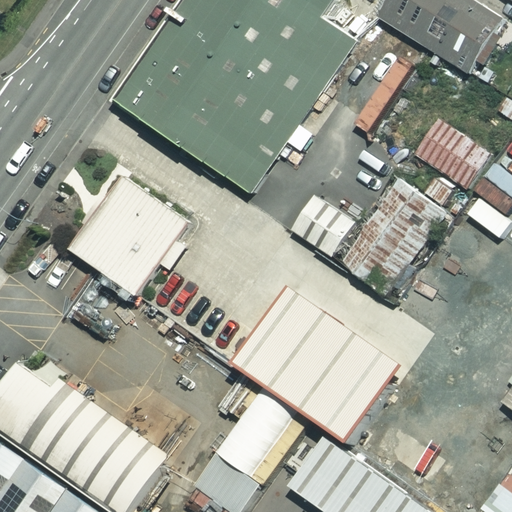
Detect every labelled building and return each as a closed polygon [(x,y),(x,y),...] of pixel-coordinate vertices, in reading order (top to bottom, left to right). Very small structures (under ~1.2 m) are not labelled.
[(359,0),(191,0),(101,126),(242,227),(351,76),(320,54),(359,0)] [(511,23),(473,0),(398,0),(386,20),(478,77),(511,23)] [(497,156),(447,123),(423,158),(473,192),(497,156)] [(273,268),(101,144),(72,184),(119,218),(71,285),(196,374),(273,268)] [(455,217),(410,183),(349,265),(395,299),(455,217)] [(363,221),(330,197),(325,194),(300,229),(343,259),(368,224),(363,221)] [(259,378),(321,419),(362,446),(410,372),(299,299),(251,373),(259,378)] [(146,511),(183,462),(44,363),(0,424),(0,426),(119,511),(146,511)] [(260,511),(321,419),(259,378),(235,415),(246,421),(193,502),(209,511),(260,511)] [(511,384),(500,402),(511,410),(511,384)] [(438,511),(329,434),(292,487),(326,511),(438,511)] [(102,511),(0,438),(0,511),(102,511)]
